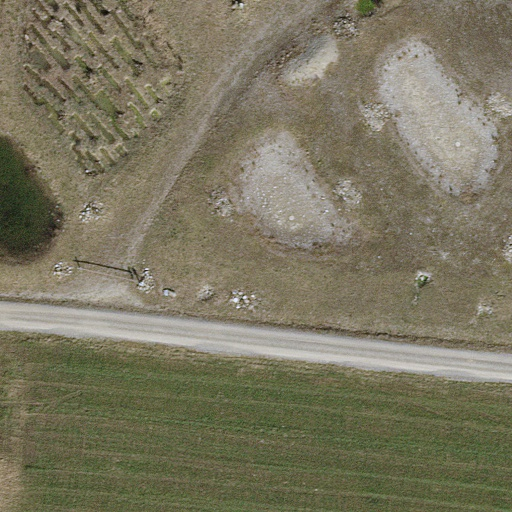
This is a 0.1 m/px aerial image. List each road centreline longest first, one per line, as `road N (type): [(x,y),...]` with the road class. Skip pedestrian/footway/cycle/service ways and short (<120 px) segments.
road 1 (track): [(511,362),(0,310)]
road 2 (track): [(0,294),(150,127),(320,0)]
